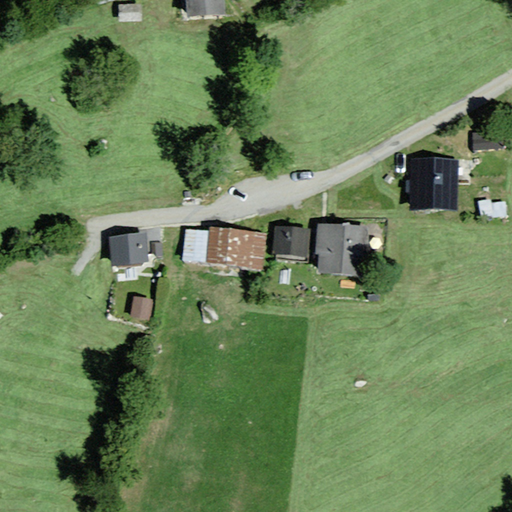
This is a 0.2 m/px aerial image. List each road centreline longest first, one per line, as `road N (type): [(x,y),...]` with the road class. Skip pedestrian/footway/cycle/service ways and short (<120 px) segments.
road 1 (track): [(218,208),(269,199),(374,160)]
road 2 (track): [(511,85),(374,160)]
road 3 (track): [(85,237),(218,208)]
